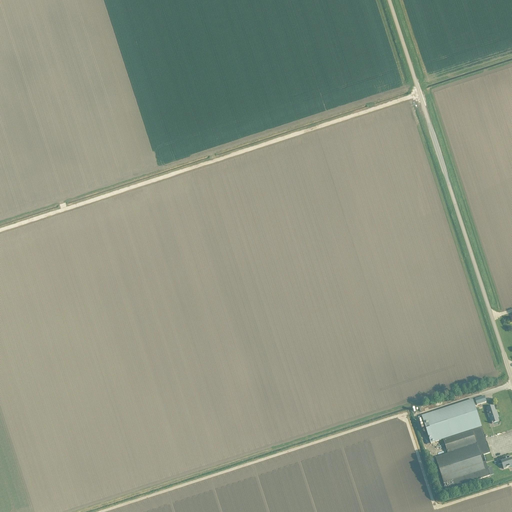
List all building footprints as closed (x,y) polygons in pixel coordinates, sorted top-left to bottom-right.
[(431,443),(443,439),(444,440),(472,431),(482,427),(473,400),(422,416),(431,443)] [(495,411),(494,408),(494,406),(487,408),(488,411),(487,412),(489,418),(490,417),(492,424),(499,422),(497,415),(496,411),(495,411)] [(483,455),(490,453),(482,427),(472,431),(477,445),(480,456),(483,455)] [(444,440),(448,454),(477,445),(472,431),(444,440)] [(444,484),(485,470),(483,463),(485,462),(486,462),(483,455),(480,456),(477,445),(448,454),(436,458),(444,484)] [(504,469),(511,466),(511,460),(511,458),(504,460),(503,457),(497,459),(499,465),(502,463),(504,469)] [(444,484),(446,490),(490,475),(485,462),(483,463),(485,470),(444,484)]
